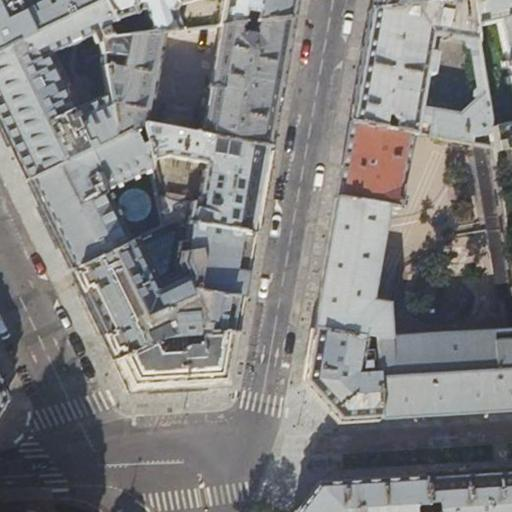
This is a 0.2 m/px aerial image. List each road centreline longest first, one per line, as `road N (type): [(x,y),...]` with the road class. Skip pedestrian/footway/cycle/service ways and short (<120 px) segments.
road 1 (residential): [(196,460),(252,455),(334,0)]
road 2 (residential): [(0,255),(101,465)]
